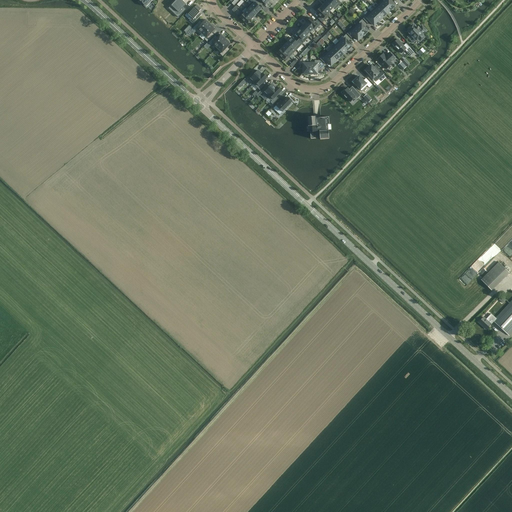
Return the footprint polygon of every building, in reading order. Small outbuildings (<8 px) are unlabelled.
[(186,5),(179,0),(176,0),(170,7),(178,13),(177,15),(176,16),(178,18),(185,10),(183,8),(186,5)] [(259,3),(256,0),(253,0),(249,5),(250,7),(257,13),(261,9),(257,5),(259,3)] [(333,0),(327,0),(326,2),(333,8),(335,10),(341,3),(337,0),(336,0),(335,1),(333,0)] [(384,3),(392,11),(392,10),(393,9),(393,8),(395,6),(391,1),(392,0),(385,0),(386,1),(384,3)] [(382,1),(378,5),(387,14),(388,13),(389,13),(390,12),(391,12),(391,11),(392,11),(384,3),(383,3),(382,1)] [(330,11),(333,8),(326,2),(323,5),(330,11)] [(196,5),(187,15),(190,18),(188,20),(192,24),(201,14),(200,13),(200,12),(199,11),(201,9),(196,5)] [(330,11),(323,5),(320,8),(327,14),(330,11)] [(374,8),(383,17),(386,14),(378,5),(374,8)] [(257,13),(250,7),(247,10),(254,17),(257,13)] [(329,16),(327,14),(320,8),(316,13),(320,17),(318,19),(322,23),(329,16)] [(371,12),(380,22),(381,21),(381,20),(381,19),(383,17),(374,8),(371,12)] [(254,17),(247,10),(244,13),(251,20),(254,17)] [(251,20),(244,13),(242,12),(238,16),(247,24),(251,20)] [(380,22),(371,12),(363,19),(367,23),(370,21),(374,26),(376,23),(377,23),(378,23),(379,22),(380,22)] [(306,23),(313,29),(315,31),(321,24),(317,20),(315,22),(311,18),(306,23)] [(206,21),(205,20),(200,26),(197,24),(191,30),(194,33),(196,31),(200,35),(211,24),(207,20),(206,21)] [(355,27),(364,37),(365,36),(365,35),(365,34),(366,33),(368,31),(364,27),(366,24),(362,20),(355,27)] [(310,32),(313,29),(306,23),(303,26),(310,32)] [(209,35),(214,29),(213,28),(214,28),(211,24),(200,35),(202,34),(206,38),(204,39),(207,42),(212,37),(209,35)] [(410,34),(407,37),(413,43),(418,39),(420,41),(424,37),(422,35),(427,31),(422,26),(419,28),(418,27),(417,29),(414,26),(413,25),(409,29),(410,30),(408,32),(410,34)] [(300,29),(307,36),(310,32),(303,26),(300,29)] [(364,37),(355,27),(347,34),(351,38),(354,36),(358,40),(360,38),(361,38),(362,38),(363,37),(364,37)] [(300,38),(298,40),(303,44),(309,37),(307,36),(300,29),(296,33),(300,38)] [(221,36),(220,35),(215,41),(213,38),(208,43),(211,46),(213,44),(217,48),(226,39),(222,35),(221,36)] [(340,43),(348,52),(348,51),(349,51),(349,50),(349,49),(350,48),(352,46),(348,41),(350,39),(346,35),(343,37),(344,38),(340,43)] [(292,38),(287,42),(296,51),(303,44),(298,40),(296,42),(292,38)] [(223,57),(227,52),(225,50),(230,44),(229,43),(230,42),(226,39),(217,48),(222,52),(220,54),(223,57)] [(398,39),(392,44),(401,54),(405,50),(411,57),(414,53),(406,44),(404,45),(398,39)] [(335,45),(343,54),(345,53),(346,53),(346,52),(347,52),(348,52),(340,43),(339,41),(335,45)] [(287,42),(284,46),(293,54),(296,51),(287,42)] [(331,48),(340,58),(343,54),(335,45),(331,48)] [(284,46),(282,49),(290,57),(293,54),(284,46)] [(327,52),(337,62),(337,61),(338,60),(338,59),(340,58),(331,48),(327,52)] [(286,61),(290,57),(282,49),(277,53),(286,61)] [(337,62),(327,52),(320,59),(324,63),(327,61),(331,66),(333,63),(334,63),(335,63),(336,62),(337,62)] [(383,53),(376,60),(386,70),(393,64),(391,62),(395,58),(390,53),(386,57),(383,53)] [(315,62),(310,62),(310,64),(310,75),(311,75),(312,75),(313,74),(314,74),(317,74),(317,71),(318,71),(319,71),(320,71),(325,66),(320,61),(315,61),(315,62)] [(371,64),(364,70),(373,80),(376,82),(384,75),(383,74),(384,74),(376,65),(374,67),(371,64)] [(251,73),(247,78),(253,84),(262,74),(258,70),(253,75),(251,73)] [(253,84),(257,88),(260,90),(264,85),(262,84),(268,78),(263,73),(262,74),(253,84)] [(359,77),(353,82),(360,89),(362,91),(367,86),(369,88),(372,85),(366,79),(363,81),(359,77)] [(266,87),(261,91),(268,97),(276,87),(272,83),(268,88),(266,87)] [(348,88),(341,94),(350,103),(355,98),(357,99),(361,96),(352,86),(349,89),(348,88)] [(276,87),(268,97),(272,101),(270,102),(273,105),(278,99),(276,97),(282,91),(277,87),(276,87)] [(281,100),(274,108),(277,110),(280,107),(284,111),(293,101),(288,96),(283,102),(281,100)] [(320,118),(316,118),(316,117),(315,117),(307,118),(308,127),(309,127),(310,140),(320,139),(320,140),(330,139),(329,125),(330,125),(329,117),(321,118),(320,118)] [(498,262),(480,280),(491,291),(509,273),(498,262)] [(483,317),(482,319),(479,322),(486,329),(491,324),(491,325),(494,322),(509,336),(511,332),(511,300),(496,318),(491,314),(486,320),(483,317)] [(492,313),(498,307),(495,304),(489,310),(492,313)]
